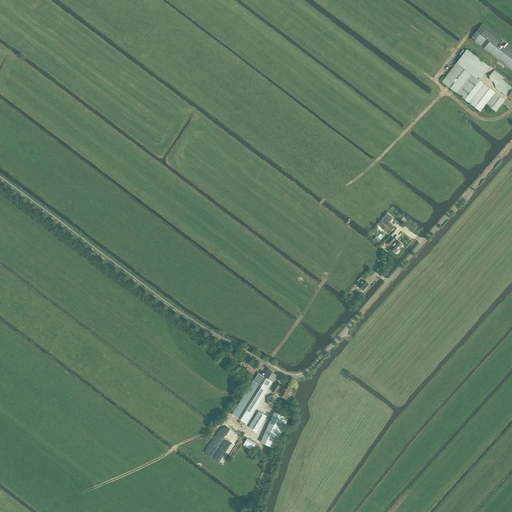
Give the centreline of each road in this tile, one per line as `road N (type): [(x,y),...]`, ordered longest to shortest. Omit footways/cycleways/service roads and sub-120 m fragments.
road 1 (unclassified): [(298,376),(195,323),(0,175)]
road 2 (unclassified): [(298,376),(511,144)]
road 3 (track): [(318,206),(349,233),(265,364)]
